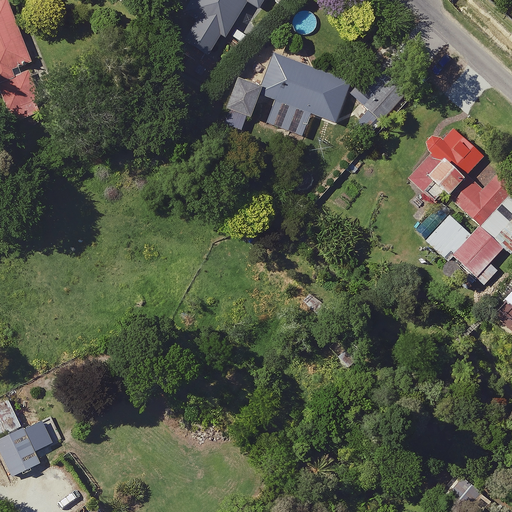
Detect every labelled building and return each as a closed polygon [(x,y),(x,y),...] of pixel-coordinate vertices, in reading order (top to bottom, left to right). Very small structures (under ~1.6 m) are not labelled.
[(192,0),(184,15),(197,22),(184,45),(206,58),(219,37),(224,40),(245,4),(257,11),(263,0),(192,0)] [(44,108),(5,1),(0,2),(0,103),(8,126),(30,118),(29,114),(44,108)] [(262,51),(233,87),(222,114),(227,115),(223,127),(240,133),(245,121),(247,122),(257,96),(333,125),(349,85),(280,59),(262,51)] [(406,94),(385,79),(361,113),(363,114),(359,120),(378,133),(406,94)] [(429,156),(405,181),(435,209),(443,200),(454,211),(424,243),(470,286),(475,281),(482,287),(497,272),(490,266),(511,242),(511,187),(451,130),(440,141),(435,135),(422,149),(429,156)] [(511,291),(502,303),(511,312),(511,291)] [(38,465),(22,430),(0,440),(0,455),(10,478),(38,465)] [(477,493),(458,478),(444,495),(463,510),(477,493)]
